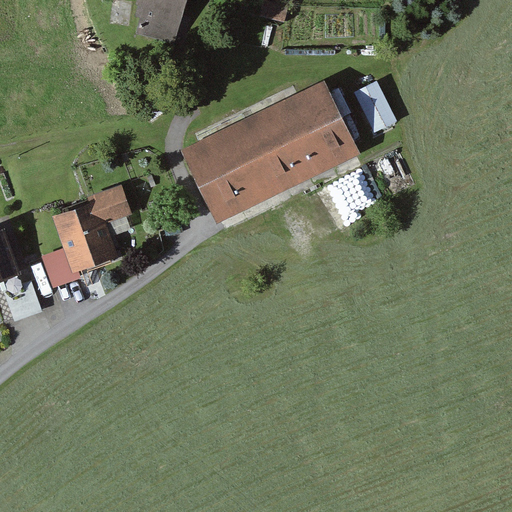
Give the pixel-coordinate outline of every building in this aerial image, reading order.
[(188,0),(142,0),(135,26),(177,38),(188,0)] [(360,69),(375,113),(399,105),(384,61),(360,69)] [(326,79),(184,146),(219,219),(360,152),(326,79)] [(78,269),(119,255),(108,224),(133,215),(122,186),(88,198),(90,204),(52,218),(64,250),(43,257),(54,287),(81,277),(78,269)] [(0,232),(0,280),(22,272),(7,230),(0,232)]
